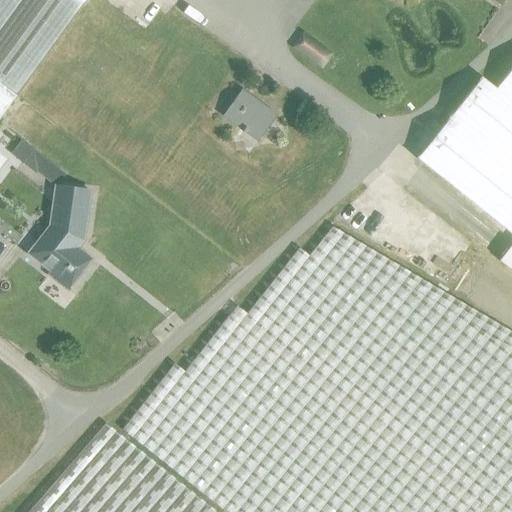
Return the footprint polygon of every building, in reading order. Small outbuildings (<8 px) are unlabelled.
[(0,0),(0,117),(16,96),(85,0),(0,0)] [(302,32),(292,47),(315,64),(325,48),(302,32)] [(481,79),(416,160),(511,236),(511,68),(495,90),(481,79)] [(241,92),(223,117),(257,141),(275,116),(241,92)] [(54,184),(65,170),(21,138),(10,153),(54,184)] [(82,241),(89,193),(55,187),(49,227),(27,255),(50,273),(48,276),(67,291),(91,260),(73,246),(77,240),(80,243),(82,241)] [(511,511),(511,333),(331,227),(308,257),(298,249),(246,314),(236,306),(183,372),(174,364),(121,430),(224,511),(511,511)] [(511,246),(500,262),(511,271),(511,246)] [(214,511),(105,424),(27,511),(214,511)]
